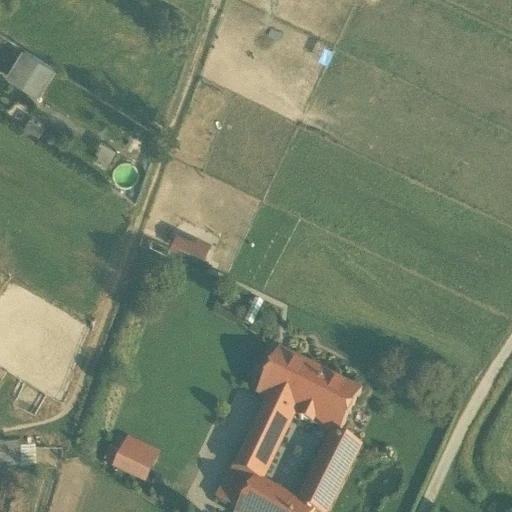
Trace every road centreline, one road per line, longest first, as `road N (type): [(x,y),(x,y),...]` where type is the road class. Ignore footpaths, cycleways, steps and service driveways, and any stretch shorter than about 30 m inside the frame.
road 1 (track): [(0,430),(34,426),(72,404),(215,0)]
road 2 (track): [(422,511),(472,400),(511,340)]
